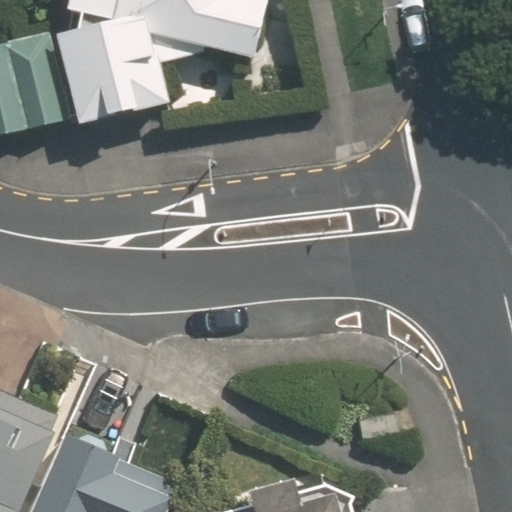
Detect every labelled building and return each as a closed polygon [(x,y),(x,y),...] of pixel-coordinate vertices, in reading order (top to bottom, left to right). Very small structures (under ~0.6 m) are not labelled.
[(82,0),(81,6),(93,8),(92,28),(73,32),(93,117),(181,97),(172,58),(225,43),(261,51),(273,0),(82,0)] [(52,35),(0,47),(0,134),(72,117),(52,35)] [(0,511),(7,511),(53,409),(0,386),(0,511)] [(165,511),(181,475),(70,426),(33,511),(165,511)] [(341,511),(334,487),(297,497),(291,470),(246,481),(253,506),(233,511),(341,511)]
